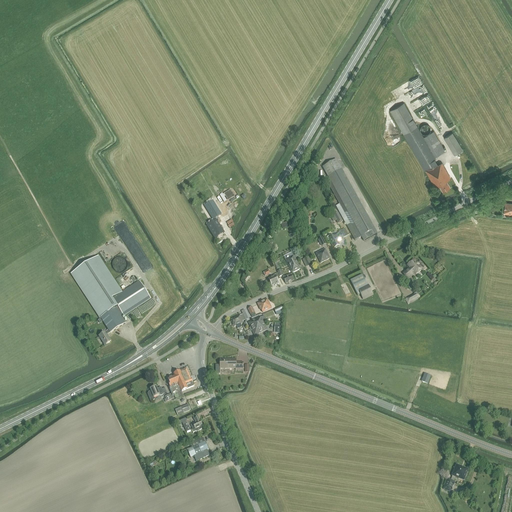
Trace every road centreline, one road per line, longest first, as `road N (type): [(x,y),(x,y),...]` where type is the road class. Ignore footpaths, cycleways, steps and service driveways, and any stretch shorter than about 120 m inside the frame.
road 1 (secondary): [(190,317),(390,0)]
road 2 (tertiary): [(511,454),(209,332)]
road 3 (residential): [(209,332),(225,315),(407,232)]
road 4 (secondary): [(0,428),(133,361),(190,317)]
road 5 (tertiary): [(258,511),(201,361),(209,332)]
